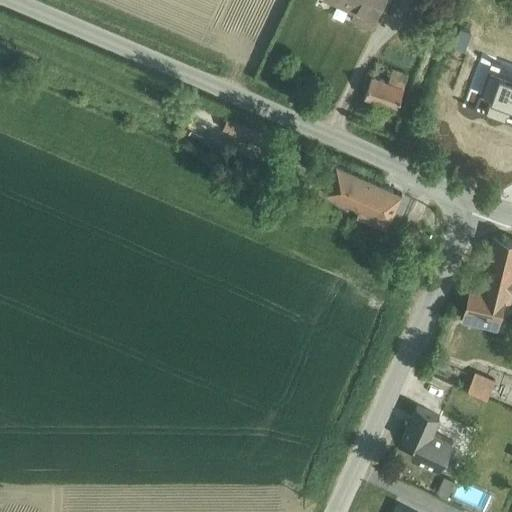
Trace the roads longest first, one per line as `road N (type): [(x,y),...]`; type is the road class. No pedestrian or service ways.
road 1 (unclassified): [(475,201),(8,0)]
road 2 (unclassified): [(335,511),(475,201)]
